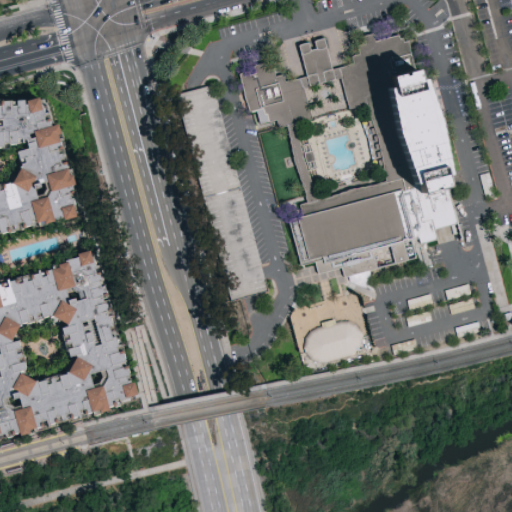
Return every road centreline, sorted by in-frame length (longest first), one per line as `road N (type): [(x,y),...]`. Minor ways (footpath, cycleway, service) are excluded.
road 1 (secondary): [(89,39),(206,453)]
road 2 (secondary): [(177,242),(122,31)]
road 3 (secondary): [(234,444),(177,242)]
